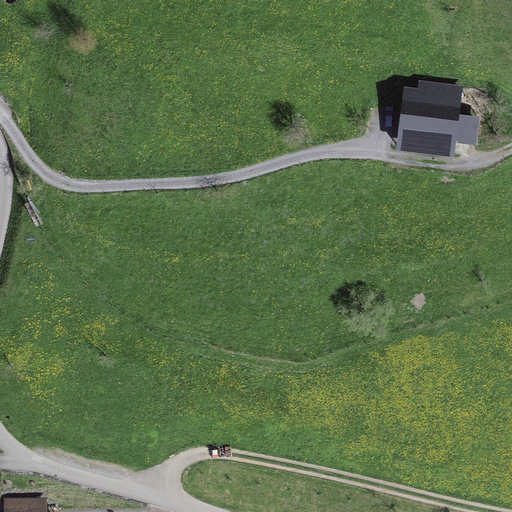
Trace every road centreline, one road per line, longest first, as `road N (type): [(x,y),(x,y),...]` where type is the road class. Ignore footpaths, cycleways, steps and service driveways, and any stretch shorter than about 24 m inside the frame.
road 1 (track): [(0,104),(15,118),(29,156),(51,172),(93,181),(203,176),(277,165),(313,149),(445,162),(486,160),(511,145)]
road 2 (track): [(122,484),(208,448),(231,448),(508,511)]
road 3 (residential): [(223,511),(50,462)]
